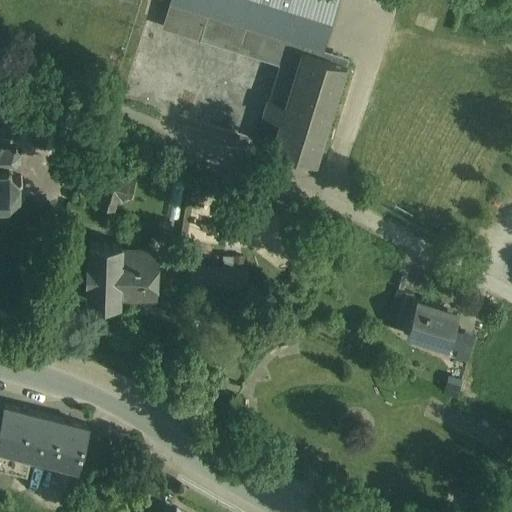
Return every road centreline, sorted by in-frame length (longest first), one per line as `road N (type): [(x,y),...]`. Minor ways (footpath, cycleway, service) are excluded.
road 1 (residential): [(207,152),(511,299)]
road 2 (tertiary): [(290,511),(85,391),(0,367)]
